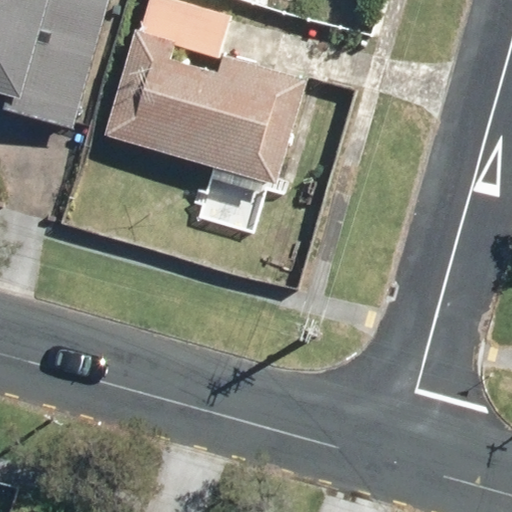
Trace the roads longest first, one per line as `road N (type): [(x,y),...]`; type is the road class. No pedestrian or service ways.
road 1 (residential): [(394,459),(511,42)]
road 2 (residential): [(394,459),(0,348)]
road 3 (residential): [(511,492),(394,459)]
